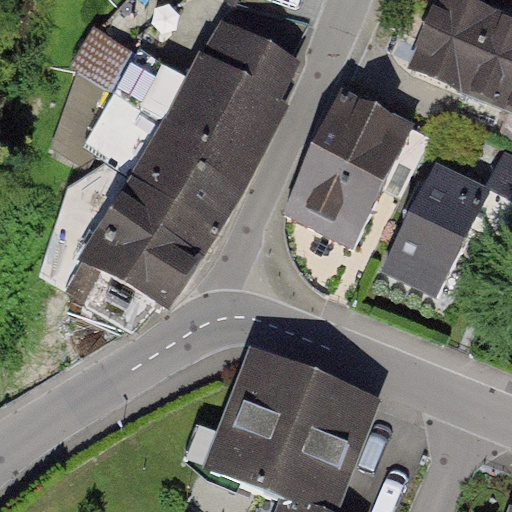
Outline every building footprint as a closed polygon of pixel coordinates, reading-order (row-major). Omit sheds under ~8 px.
[(511,20),(456,0),(436,0),(408,77),(511,115),(511,20)] [(255,156),(298,75),(220,33),(177,115),(255,156)] [(413,129),(350,97),(285,223),(349,256),(413,129)] [(211,238),(255,156),(177,115),(133,196),(211,238)] [(436,171),(388,271),(446,299),(494,198),(436,171)] [(167,319),(211,238),(133,196),(89,278),(167,319)] [(352,511),(393,408),(264,358),(218,478),(289,506),(287,511),(352,511)]
